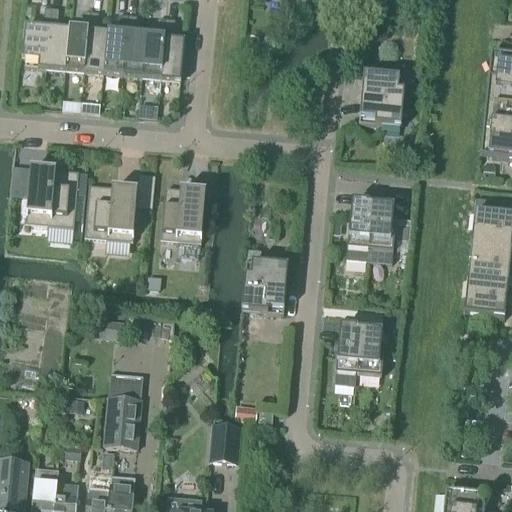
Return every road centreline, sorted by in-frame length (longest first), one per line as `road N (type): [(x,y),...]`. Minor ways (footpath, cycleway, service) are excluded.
road 1 (residential): [(390,511),(393,483),(381,461),(311,455),(293,439),(318,174),(312,161)]
road 2 (residential): [(190,146),(0,129)]
road 3 (residential): [(312,161),(324,147),(340,0)]
road 4 (residential): [(190,146),(206,0)]
road 5 (residential): [(487,476),(499,348)]
road 6 (residential): [(312,161),(190,146)]
